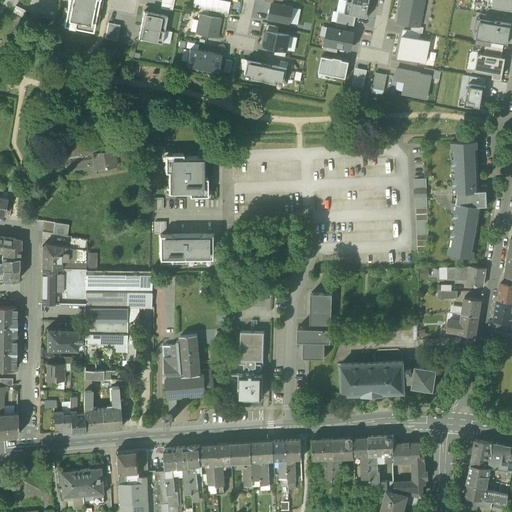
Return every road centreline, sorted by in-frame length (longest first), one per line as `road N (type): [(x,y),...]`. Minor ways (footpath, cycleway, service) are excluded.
road 1 (tertiary): [(28,446),(447,424)]
road 2 (residential): [(0,224),(34,230),(28,446)]
road 3 (residential): [(447,424),(486,325),(510,192)]
